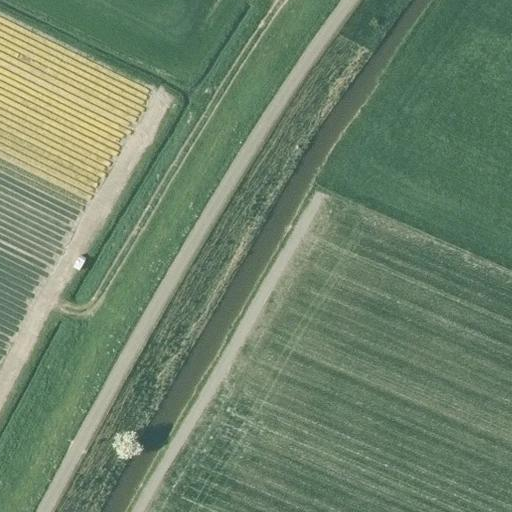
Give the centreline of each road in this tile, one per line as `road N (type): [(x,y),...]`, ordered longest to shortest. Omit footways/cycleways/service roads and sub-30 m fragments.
road 1 (unclassified): [(347,0),(167,282),(41,511)]
road 2 (track): [(30,0),(154,60),(186,63),(228,0)]
